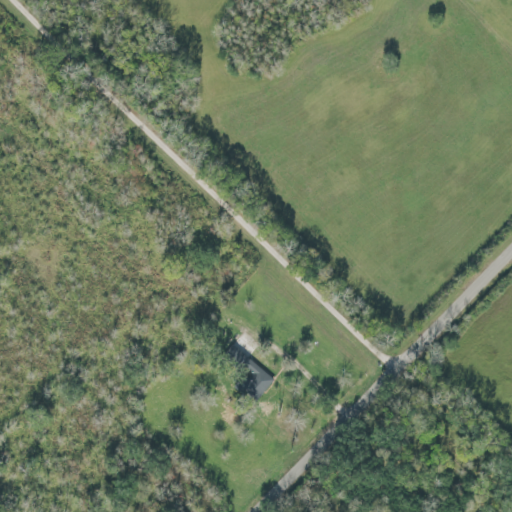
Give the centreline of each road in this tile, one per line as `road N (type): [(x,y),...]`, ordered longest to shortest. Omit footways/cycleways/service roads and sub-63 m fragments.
road 1 (track): [(404,372),(17,0)]
road 2 (residential): [(267,511),(511,259)]
